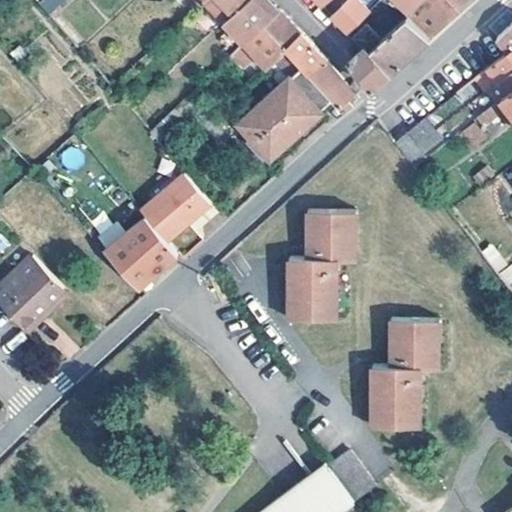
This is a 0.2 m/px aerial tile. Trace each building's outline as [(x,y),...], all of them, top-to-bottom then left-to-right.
[(207,0),(226,20),(246,0),(207,0)] [(280,9),(270,0),(246,0),(226,20),(245,41),(280,9)] [(371,9),(360,0),(350,0),(333,18),(348,33),(371,9)] [(399,0),(410,10),(420,0),(399,0)] [(432,40),(462,7),(454,0),(420,0),(410,10),(410,15),(430,38),(432,40)] [(285,48),(302,33),(280,9),(245,41),(233,53),(247,68),(261,55),(268,64),(285,48)] [(389,74),(430,38),(410,15),(383,37),(368,50),(389,74)] [(368,50),(383,37),(371,26),(374,22),(371,19),(353,37),(364,49),(368,50)] [(511,24),(496,37),(508,53),(511,49),(511,24)] [(285,48),(309,76),(327,60),(321,53),(302,33),(285,48)] [(389,74),(368,50),(364,49),(351,60),(374,88),(389,74)] [(477,77),(487,90),(511,70),(511,49),(508,53),(477,77)] [(312,79),(330,101),(343,115),(352,107),(347,102),(354,95),(327,60),(309,76),(312,79)] [(498,103),(511,92),(511,70),(487,90),(498,103)] [(320,111),(330,101),(312,79),(302,89),(292,78),(241,123),(246,129),(273,157),(323,113),(320,111)] [(471,84),(430,111),(444,132),(485,106),(471,84)] [(511,92),(498,103),(478,120),(484,128),(509,108),(511,111),(511,92)] [(443,140),(425,118),(396,142),(416,168),(428,158),(424,155),(443,140)] [(488,139),(474,122),(466,128),(479,146),(488,139)] [(79,171),(85,151),(66,146),(60,165),(79,171)] [(140,207),(142,210),(165,239),(211,201),(184,170),(172,181),(151,199),(140,207)] [(172,181),(168,175),(147,193),(151,199),(172,181)] [(165,239),(142,210),(136,214),(140,219),(106,248),(140,287),(178,253),(165,239)] [(357,260),(357,211),(309,210),(308,259),(291,258),(291,318),(338,319),(339,260),(357,260)] [(506,263),(491,244),(481,251),(496,271),(506,263)] [(67,286),(35,253),(0,287),(0,303),(28,332),(43,317),(39,312),(67,286)] [(71,291),(67,286),(39,312),(43,317),(71,291)] [(442,317),(393,316),(393,364),(375,365),(373,425),(422,425),(423,367),(441,366),(442,317)] [(63,334),(51,346),(66,360),(78,348),(63,334)] [(339,511),(355,500),(326,462),(282,495),(260,511),(339,511)]
